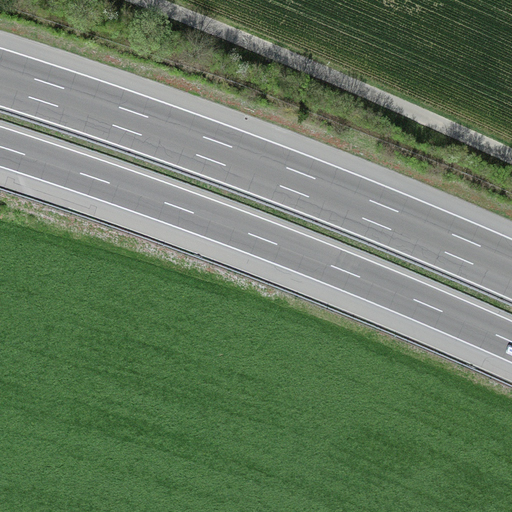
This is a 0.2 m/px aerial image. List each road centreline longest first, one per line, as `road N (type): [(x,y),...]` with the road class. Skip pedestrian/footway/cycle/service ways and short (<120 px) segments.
road 1 (motorway): [(0,146),(225,224),(511,342)]
road 2 (motorway): [(511,269),(250,163),(0,77)]
road 3 (track): [(145,0),(511,156)]
